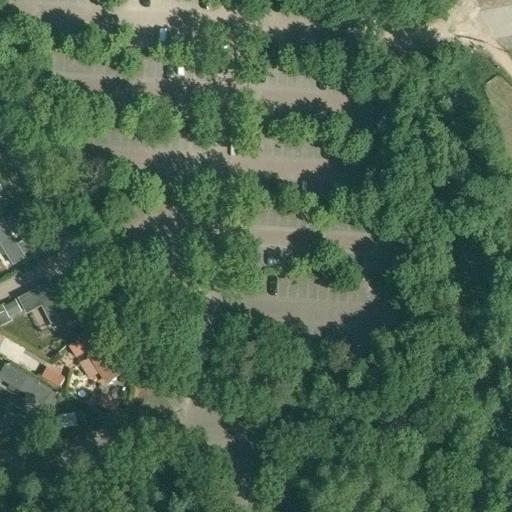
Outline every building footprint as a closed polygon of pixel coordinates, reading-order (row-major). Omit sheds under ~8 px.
[(1,178),(0,179),(0,195),(9,190),(1,178)] [(27,260),(3,221),(0,222),(0,255),(2,258),(6,256),(14,267),(27,260)] [(37,234),(24,241),(35,260),(47,253),(37,234)] [(51,286),(18,303),(23,314),(26,319),(34,314),(43,310),(49,322),(55,333),(71,325),(51,286)] [(5,309),(8,314),(11,320),(23,314),(18,303),(5,309)] [(43,310),(34,314),(40,327),(49,322),(43,310)] [(8,314),(0,317),(0,322),(3,330),(13,325),(11,320),(8,314)] [(93,336),(80,345),(109,387),(122,378),(93,336)] [(53,394),(4,366),(0,373),(0,383),(28,400),(21,411),(38,421),(44,411),(53,394)] [(53,394),(44,411),(54,417),(63,400),(53,394)] [(79,416),(60,420),(63,434),(82,430),(79,416)]
